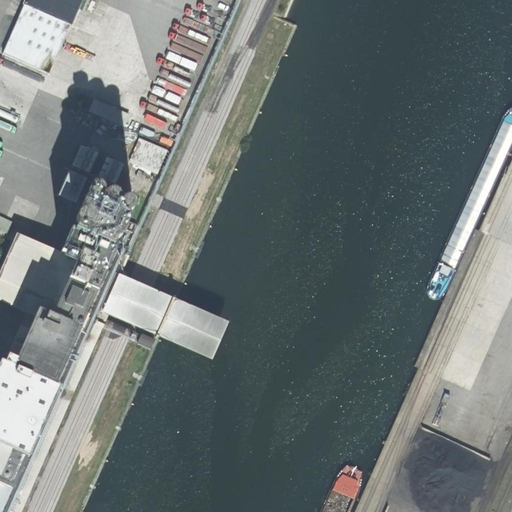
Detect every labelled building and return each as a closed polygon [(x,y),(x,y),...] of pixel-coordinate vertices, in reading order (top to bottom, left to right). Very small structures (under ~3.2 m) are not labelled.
[(26,0),(24,5),(71,26),(82,0),(26,0)] [(71,26),(24,5),(2,54),(50,75),(71,26)] [(82,95),(77,106),(89,112),(95,100),(82,95)] [(163,150),(164,147),(150,141),(149,144),(140,140),(130,163),(157,175),(168,152),(163,150)] [(82,149),(73,167),(113,185),(121,166),(82,149)] [(57,190),(60,191),(59,194),(78,202),(78,201),(82,202),(90,185),(86,183),(87,181),(68,173),(62,187),(59,186),(57,190)] [(75,229),(74,232),(111,249),(113,246),(114,247),(116,242),(119,243),(136,203),(91,183),(90,185),(82,202),(73,223),(76,224),(74,229),(75,229)] [(0,216),(0,230),(6,234),(12,223),(0,216)] [(129,222),(126,230),(133,233),(136,225),(129,222)] [(52,316),(80,329),(86,316),(88,317),(90,312),(88,311),(115,250),(111,249),(74,232),(70,231),(61,253),(77,260),(73,270),(52,316)] [(8,304),(35,316),(38,310),(52,316),(73,270),(31,252),(8,304)] [(5,364),(55,386),(80,329),(52,316),(38,310),(35,316),(25,338),(18,355),(17,359),(8,355),(5,364)] [(141,335),(137,344),(150,350),(154,341),(141,335)] [(10,350),(18,355),(25,338),(16,336),(10,350)] [(0,510),(11,486),(12,487),(25,456),(24,455),(55,386),(5,364),(2,363),(0,368),(0,510)]
